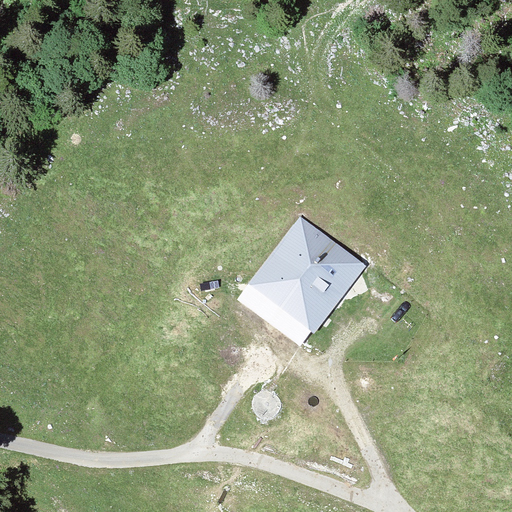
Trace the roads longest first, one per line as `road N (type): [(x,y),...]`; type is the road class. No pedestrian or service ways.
road 1 (track): [(0,441),(93,460),(236,456),(396,511)]
road 2 (track): [(396,511),(335,378),(324,371),(268,358),(240,386),(199,454)]
